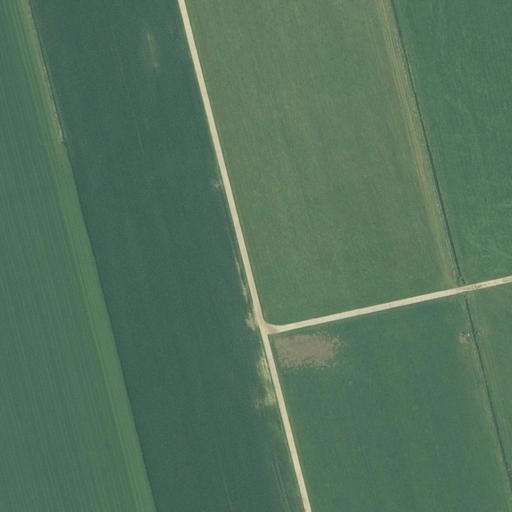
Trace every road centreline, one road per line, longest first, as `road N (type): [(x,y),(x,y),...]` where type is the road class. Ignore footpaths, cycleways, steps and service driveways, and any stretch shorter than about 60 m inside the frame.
road 1 (track): [(180,0),(307,511)]
road 2 (track): [(263,331),(511,279)]
